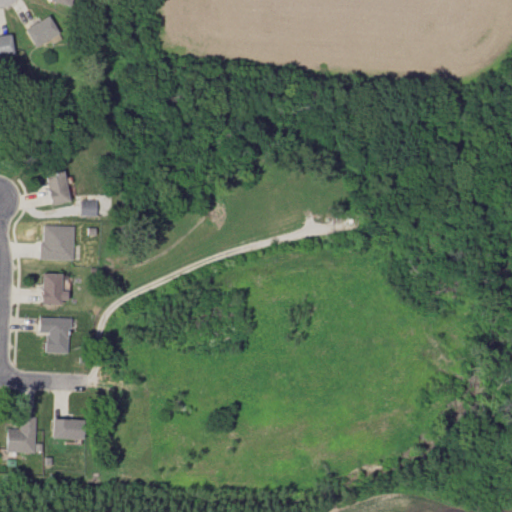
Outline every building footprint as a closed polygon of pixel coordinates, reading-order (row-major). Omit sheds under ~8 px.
[(45,14),(55,32),(31,45),(21,28),(45,14)] [(0,54),(0,33),(6,32),(10,52),(0,54)] [(40,172),(58,169),(64,200),(46,204),(40,172)] [(77,199),(93,200),(93,215),(76,214),(77,199)] [(42,224),(69,225),(68,259),(36,258),(36,241),(41,241),(42,224)] [(37,272),(56,273),(55,303),(36,303),(37,272)] [(36,316),(65,317),(64,352),(42,351),(42,330),(36,330),(36,316)] [(3,427),(15,428),(15,415),(31,415),(30,428),(29,452),(2,451),(2,446),(3,427)] [(48,418),(77,419),(77,438),(47,437),(48,418)]
